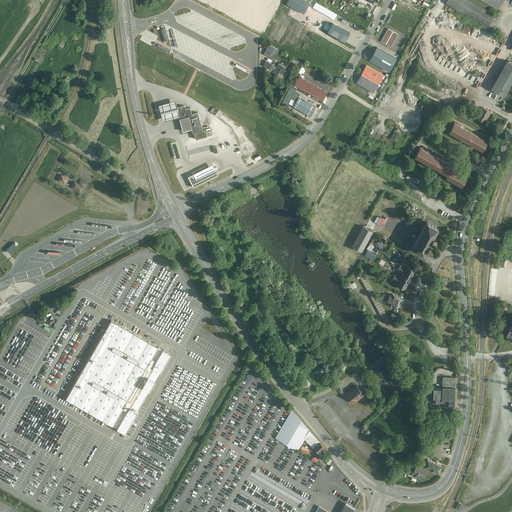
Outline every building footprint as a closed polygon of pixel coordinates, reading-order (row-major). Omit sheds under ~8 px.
[(302,0),(287,0),(286,4),(304,14),(310,4),(302,0)] [(494,14),(469,0),(446,0),(445,3),(487,27),(494,14)] [(503,0),(479,0),(498,10),(503,0)] [(332,23),(327,31),(345,41),(350,32),(332,23)] [(388,29),(380,41),(390,47),(397,34),(388,29)] [(169,49),(159,44),(157,47),(167,53),(169,49)] [(280,51),(268,44),(263,54),(274,60),(280,51)] [(376,47),(369,60),(389,71),(397,58),(376,47)] [(505,98),(511,85),(511,62),(507,60),(490,90),(505,98)] [(266,61),(263,66),(273,71),(272,73),(277,76),(279,72),(282,74),(286,68),(284,66),(285,64),(282,63),(281,65),(279,63),(277,67),(266,61)] [(366,65),(356,83),(374,93),(384,75),(383,75),(366,65)] [(299,77),(294,84),(322,100),(326,92),(299,77)] [(290,87),(282,102),(288,105),(296,90),(290,87)] [(298,97),(293,106),(310,116),(315,107),(298,97)] [(180,117),(177,108),(175,101),(158,106),(163,122),(180,117)] [(193,133),(202,131),(197,112),(191,114),(189,109),(185,110),(184,106),(177,108),(180,117),(180,119),(179,119),(183,132),(191,129),(192,134),(193,133)] [(485,125),(492,113),(482,107),(475,120),(485,125)] [(471,132),(455,122),(448,133),(465,143),(471,132)] [(202,131),(193,133),(196,140),(206,137),(204,130),(202,131)] [(488,141),(471,132),(465,143),(481,152),(488,141)] [(414,157),(430,166),(436,157),(419,147),(414,157)] [(430,166),(446,175),(450,169),(452,166),(436,157),(430,166)] [(467,165),(471,168),(477,163),(473,159),(467,165)] [(186,174),(188,179),(212,166),(210,162),(186,174)] [(191,183),(193,188),(217,176),(215,171),(212,166),(188,179),(191,183)] [(467,178),(450,169),(446,175),(445,178),(461,187),(467,178)] [(68,178),(62,174),(59,181),(65,184),(68,178)] [(84,187),(73,180),(69,187),(81,193),(84,187)] [(440,198),(451,204),(454,200),(443,193),(440,198)] [(482,218),(486,211),(481,207),(476,215),(482,218)] [(439,226),(426,219),(412,246),(425,253),(439,226)] [(363,249),(373,230),(363,225),(353,244),(363,249)] [(400,265),(398,267),(412,275),(415,270),(407,266),(406,268),(400,265)] [(398,267),(397,270),(403,273),(402,275),(409,279),(412,275),(398,267)] [(511,267),(499,267),(499,283),(511,283),(511,267)] [(395,274),(393,276),(407,284),(409,279),(402,275),(401,277),(395,274)] [(390,321),(366,276),(361,278),(386,323),(390,321)] [(393,276),(392,279),(398,282),(397,285),(404,289),(407,284),(393,276)] [(360,291),(354,282),(350,284),(355,294),(360,291)] [(384,293),(381,298),(386,300),(385,302),(394,307),(398,299),(395,297),(396,296),(393,294),(392,295),(389,294),(388,296),(384,293)] [(65,401),(125,435),(170,355),(110,321),(65,401)] [(456,405),(457,377),(444,376),(443,388),(434,388),(434,404),(440,404),(441,398),(443,398),(443,399),(450,399),(449,408),(455,408),(455,405),(456,405)] [(356,386),(346,394),(353,404),(364,395),(356,386)] [(280,430),(275,438),(297,451),(304,439),(308,443),(304,439),(309,430),(292,411),(283,426),(280,430)] [(309,430),(304,439),(308,443),(313,448),(314,447),(320,442),(309,430)] [(320,442),(314,447),(318,452),(319,451),(320,452),(321,451),(324,455),(328,451),(320,442)] [(309,448),(302,446),(301,451),(304,452),(303,454),(306,454),(306,453),(308,454),(309,448)] [(443,465),(429,458),(425,465),(440,472),(443,465)] [(430,470),(417,465),(413,475),(424,480),(427,473),(428,474),(430,470)] [(340,511),(352,511),(356,506),(347,501),(340,511)]
